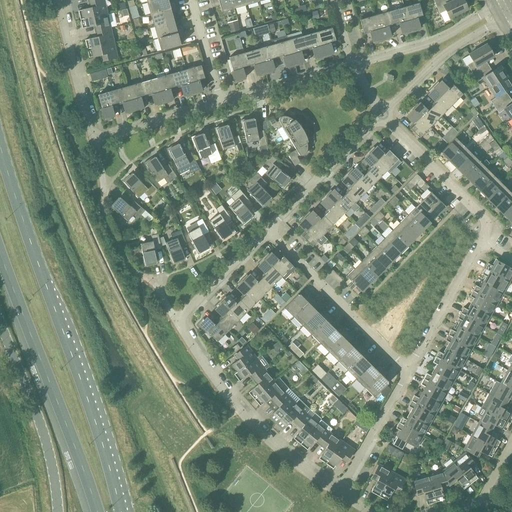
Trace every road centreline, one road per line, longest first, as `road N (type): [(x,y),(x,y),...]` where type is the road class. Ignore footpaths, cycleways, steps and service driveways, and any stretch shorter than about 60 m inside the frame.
road 1 (primary): [(121,511),(0,126)]
road 2 (residential): [(267,230),(177,321),(240,413),(341,495)]
road 3 (residential): [(57,0),(94,141),(220,104)]
road 4 (primary): [(0,252),(94,511)]
road 5 (unclassified): [(58,511),(39,421),(0,316)]
road 6 (residential): [(407,368),(267,230)]
road 7 (residential): [(480,240),(481,215),(382,116)]
road 8 (residential): [(382,116),(455,46),(492,24),(501,7)]
road 9 (residential): [(382,116),(267,230)]
road 10 (residential): [(501,7),(433,41),(351,66)]
road 11 (residential): [(407,368),(480,240)]
road 12 (residential): [(341,495),(407,368)]
road 13 (residential): [(220,104),(351,66)]
